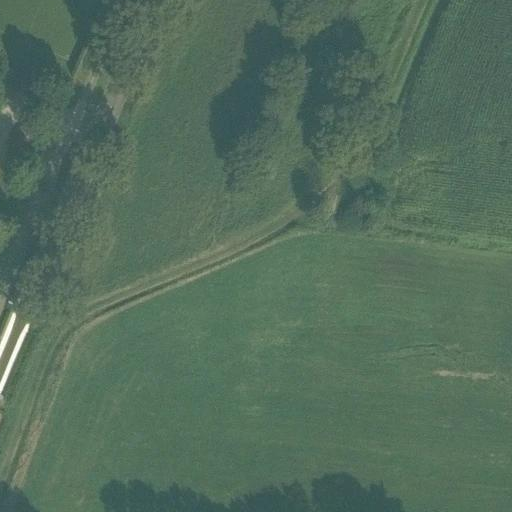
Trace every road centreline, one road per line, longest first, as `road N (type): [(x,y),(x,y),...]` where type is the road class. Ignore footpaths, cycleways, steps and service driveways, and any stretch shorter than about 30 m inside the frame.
road 1 (track): [(0,490),(28,401),(62,330),(285,224),(340,181),(422,0)]
road 2 (tertiary): [(0,372),(99,135)]
road 3 (tertiary): [(99,135),(156,0)]
